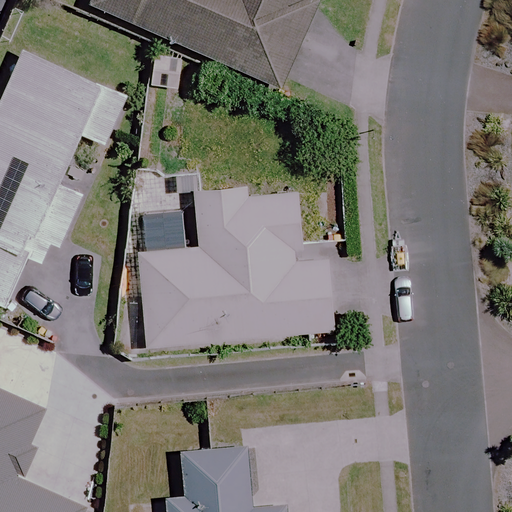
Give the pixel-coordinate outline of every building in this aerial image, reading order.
[(310,0),(97,0),(95,4),(283,87),(317,11),(307,7),(310,0)] [(132,96),(25,50),(0,107),(0,303),(12,309),(34,258),(57,268),(89,194),(64,184),(85,136),(110,147),(132,96)] [(251,197),(250,187),(200,191),(201,207),(143,211),(153,345),(339,332),(334,260),(309,262),(304,193),(251,197)] [(49,412),(0,390),(0,511),(85,511),(86,510),(19,479),(49,412)] [(255,511),(251,448),(186,452),(189,499),(170,500),(171,511),(287,511),(288,509),(255,511)]
